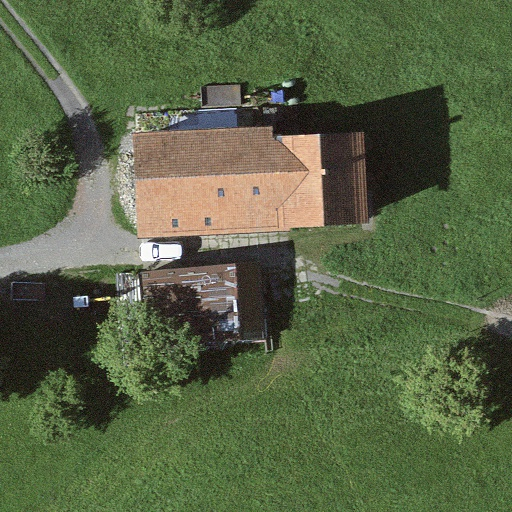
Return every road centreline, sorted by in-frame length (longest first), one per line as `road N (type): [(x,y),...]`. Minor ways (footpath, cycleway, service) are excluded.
road 1 (track): [(511,330),(363,284),(277,246),(72,248)]
road 2 (track): [(0,22),(86,127),(72,248),(0,264)]
